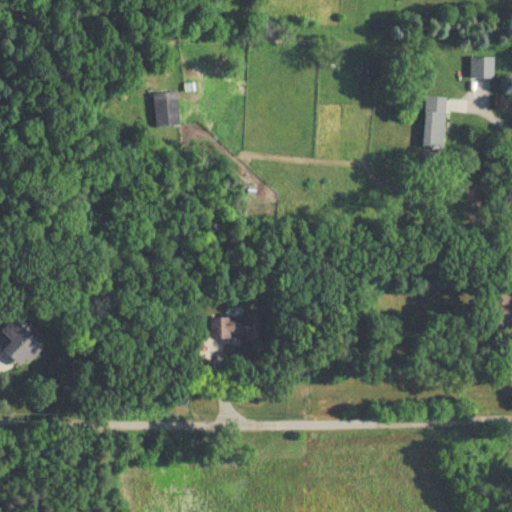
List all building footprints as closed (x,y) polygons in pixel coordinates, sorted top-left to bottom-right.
[(495,55),(470,55),(470,78),(495,78),(495,55)] [(153,92),(154,126),(179,125),(178,91),(153,92)] [(445,95),(424,95),(423,146),(444,146),(445,95)] [(492,333),(511,332),(511,282),(491,283),(492,333)] [(210,336),(261,336),(261,314),(210,314),(210,336)] [(42,350),(17,317),(0,328),(0,331),(9,343),(4,347),(19,367),(42,350)] [(511,355),(493,356),(493,378),(511,378),(511,355)]
